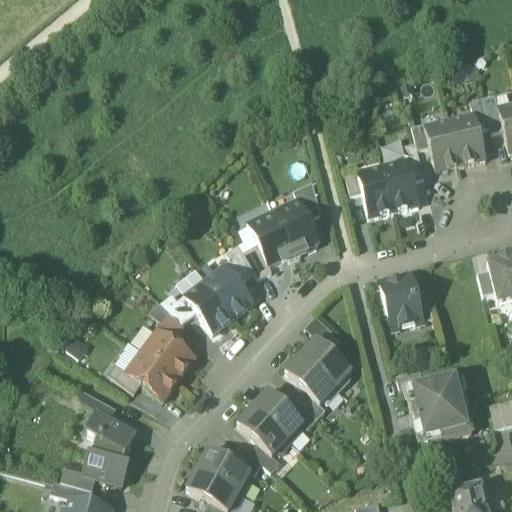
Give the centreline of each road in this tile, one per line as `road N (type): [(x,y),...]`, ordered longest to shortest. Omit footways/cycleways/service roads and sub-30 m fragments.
road 1 (residential): [(152,511),(164,468),(189,430),(327,285),(354,276)]
road 2 (residential): [(419,511),(354,276)]
road 3 (residential): [(354,276),(451,248),(500,223)]
road 4 (track): [(0,78),(95,0)]
